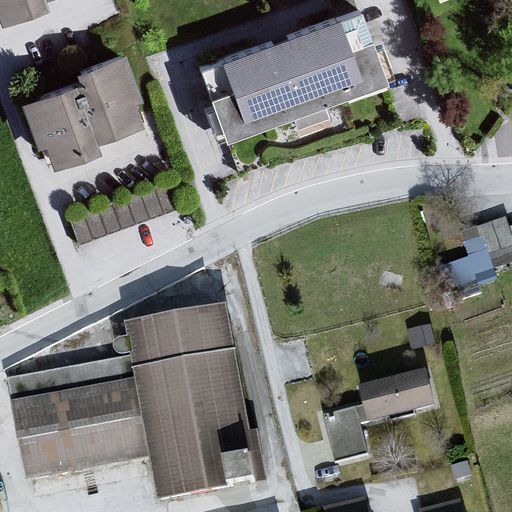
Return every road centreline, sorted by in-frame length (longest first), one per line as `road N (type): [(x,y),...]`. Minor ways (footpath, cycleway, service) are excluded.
road 1 (residential): [(0,354),(269,216),(365,190),(511,176)]
road 2 (unknown): [(42,191),(1,54),(9,28),(53,0)]
road 3 (unknown): [(42,191),(167,144)]
road 4 (unknown): [(89,308),(42,191)]
